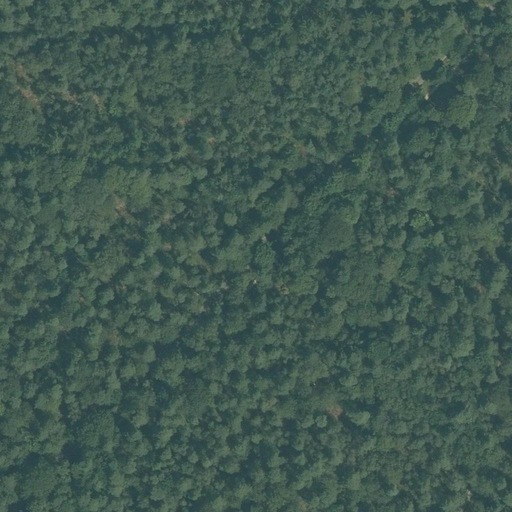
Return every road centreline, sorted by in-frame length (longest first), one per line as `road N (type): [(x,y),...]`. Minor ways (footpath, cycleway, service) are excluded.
road 1 (unclassified): [(10,511),(451,44),(502,0)]
road 2 (track): [(495,5),(0,33)]
